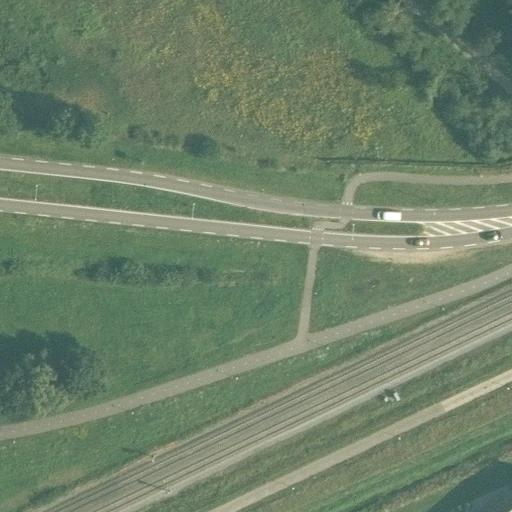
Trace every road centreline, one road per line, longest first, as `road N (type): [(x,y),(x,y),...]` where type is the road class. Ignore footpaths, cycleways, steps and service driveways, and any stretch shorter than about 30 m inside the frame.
road 1 (secondary): [(498,229),(0,165)]
road 2 (secondary): [(0,203),(409,245),(498,229)]
road 3 (track): [(511,89),(404,0)]
